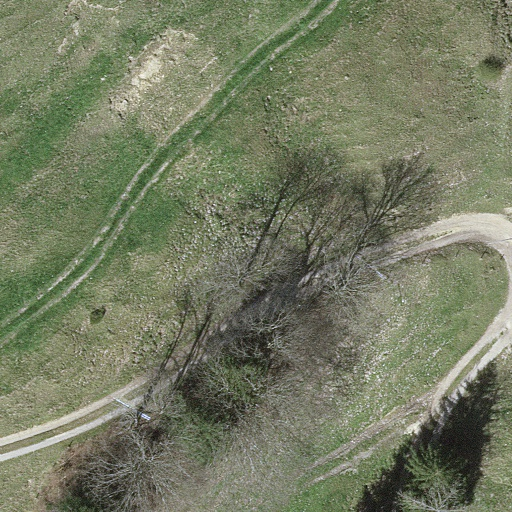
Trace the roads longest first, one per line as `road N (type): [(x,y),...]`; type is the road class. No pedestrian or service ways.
road 1 (track): [(0,446),(103,413),(297,284),(460,229),(500,232),(511,243)]
road 2 (track): [(511,321),(434,418),(404,511)]
